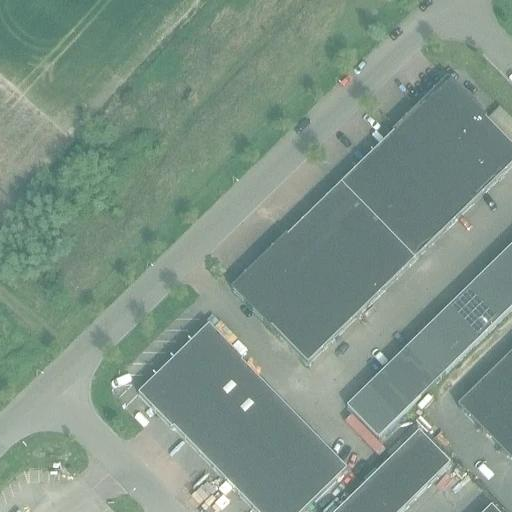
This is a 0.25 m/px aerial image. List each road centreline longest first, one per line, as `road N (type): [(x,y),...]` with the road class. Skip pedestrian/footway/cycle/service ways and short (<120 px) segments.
road 1 (residential): [(44,394),(449,4)]
road 2 (unknown): [(511,202),(312,404)]
road 3 (unknown): [(182,262),(312,404)]
road 4 (residential): [(162,511),(44,394)]
